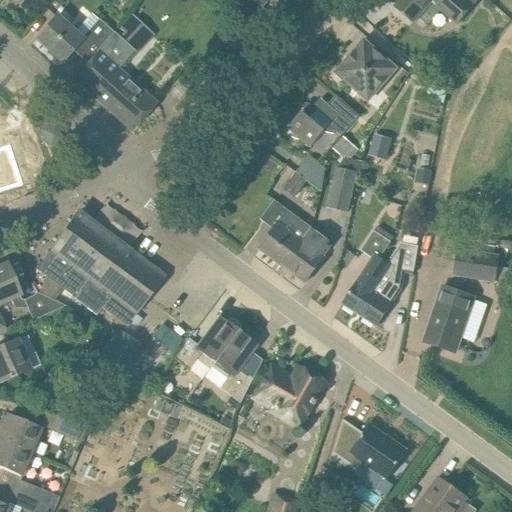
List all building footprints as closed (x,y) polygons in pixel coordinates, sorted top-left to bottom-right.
[(250,0),(261,9),(267,0),(250,0)] [(457,26),(475,5),(468,0),(397,0),(393,5),(415,24),(433,2),(437,5),(435,7),(457,26)] [(57,20),(37,42),(50,53),(61,63),(63,64),(74,52),(88,65),(99,54),(116,69),(118,66),(120,68),(134,52),(132,51),(124,44),(119,40),(115,36),(98,20),(92,14),(79,28),(85,35),(80,41),(73,35),(57,20)] [(125,34),(119,40),(124,44),(141,25),(132,17),(120,29),(125,34)] [(367,99),(395,67),(363,39),(336,71),(367,99)] [(88,65),(75,81),(129,130),(132,133),(156,106),(116,69),(99,54),(88,65)] [(444,103),(447,90),(429,76),(422,85),(444,103)] [(292,138),(304,141),(310,146),(322,132),(334,134),(335,131),(341,137),(360,116),(336,96),(328,105),(321,98),(312,108),(305,108),(304,113),(303,112),(288,129),(293,134),(292,138)] [(54,126),(42,132),(51,147),(62,141),(54,126)] [(387,160),(393,138),(374,133),(367,155),(387,160)] [(359,151),(344,137),(333,148),(341,156),(352,158),(359,151)] [(8,146),(0,148),(0,191),(22,184),(16,165),(27,161),(20,138),(7,142),(8,146)] [(322,190),(325,169),(308,155),(295,171),(322,190)] [(336,166),(326,207),(348,212),(358,171),(361,172),(363,163),(343,158),(341,168),(336,166)] [(418,168),(415,182),(430,185),(432,170),(418,168)] [(294,197),(307,180),(296,172),(283,189),(294,197)] [(115,218),(120,201),(108,198),(104,215),(115,218)] [(290,210),(260,250),(283,267),(310,230),(309,229),(311,226),(290,210)] [(38,271),(78,301),(97,315),(102,309),(127,328),(137,316),(165,278),(142,261),(80,214),(38,271)] [(375,258),(344,305),(360,316),(367,304),(374,308),(380,298),(373,294),(383,278),(387,281),(390,276),(387,274),(391,267),(388,265),(379,259),(392,241),(374,229),(361,249),(375,258)] [(310,230),(283,267),(305,283),(324,258),(333,246),(310,230)] [(367,304),(360,316),(377,327),(401,290),(404,273),(414,275),(418,248),(401,245),(388,265),(391,267),(387,274),(390,276),(387,281),(383,278),(373,294),(380,298),(374,308),(367,304)] [(458,249),(453,277),(495,284),(496,282),(507,284),(509,269),(498,267),(500,256),(458,249)] [(21,300),(6,268),(0,270),(0,305),(11,301),(14,309),(27,309),(32,322),(66,307),(37,294),(24,301),(21,300)] [(424,342),(456,353),(474,300),(442,289),(424,342)] [(137,326),(142,320),(137,316),(132,322),(137,326)] [(189,340),(175,360),(191,372),(198,362),(210,371),(213,368),(213,369),(239,334),(238,333),(236,336),(217,322),(199,347),(189,340)] [(121,332),(101,358),(128,379),(148,353),(121,332)] [(213,369),(228,380),(221,389),(241,404),(252,382),(238,372),(257,347),(239,334),(213,369)] [(16,342),(0,348),(0,382),(1,384),(29,371),(16,342)] [(272,410),(270,414),(301,431),(326,384),(298,368),(292,379),(270,368),(253,400),(272,410)] [(85,419),(58,407),(54,418),(81,429),(85,419)] [(0,429),(3,431),(0,437),(0,441),(32,455),(42,430),(9,416),(8,419),(4,418),(0,427),(0,429)] [(49,429),(76,440),(81,429),(54,418),(49,429)] [(387,480),(407,451),(368,424),(361,434),(342,421),(332,454),(357,471),(363,464),(387,480)] [(0,470),(22,480),(32,455),(0,441),(0,470)] [(467,500),(438,479),(414,511),(467,511),(472,507),(465,502),(467,500)] [(54,496),(17,480),(12,492),(16,494),(49,508),(54,496)] [(47,511),(49,508),(16,494),(10,507),(23,511),(47,511)] [(271,495),(266,511),(296,511),(299,504),(298,503),(298,502),(274,494),(274,496),(271,495)] [(314,497),(303,494),(300,503),(311,507),(314,497)]
